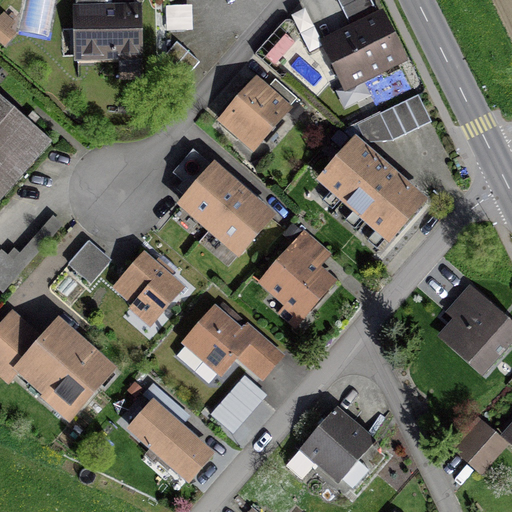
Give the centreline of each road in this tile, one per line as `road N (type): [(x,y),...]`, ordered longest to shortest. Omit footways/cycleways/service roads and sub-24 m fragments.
road 1 (residential): [(118,187),(292,0)]
road 2 (residential): [(204,511),(356,335)]
road 3 (residential): [(356,335),(477,204),(509,184)]
road 4 (secondary): [(416,0),(509,184)]
road 5 (residential): [(356,335),(445,511)]
